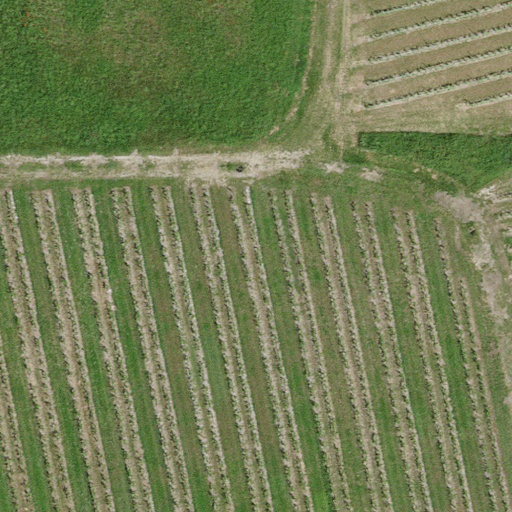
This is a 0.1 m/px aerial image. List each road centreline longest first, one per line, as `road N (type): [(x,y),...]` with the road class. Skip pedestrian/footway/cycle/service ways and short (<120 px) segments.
road 1 (track): [(0,169),(275,172),(427,188),(456,203),(474,228),(511,329)]
road 2 (track): [(331,0),(308,174)]
